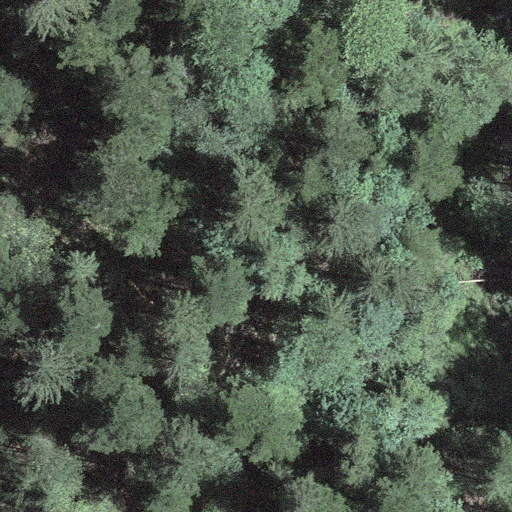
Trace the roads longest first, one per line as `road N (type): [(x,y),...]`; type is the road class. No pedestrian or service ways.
road 1 (track): [(511,267),(469,334),(401,193),(342,159),(255,441),(177,511)]
road 2 (track): [(120,511),(81,482),(0,327)]
road 3 (track): [(0,160),(59,54),(30,0)]
